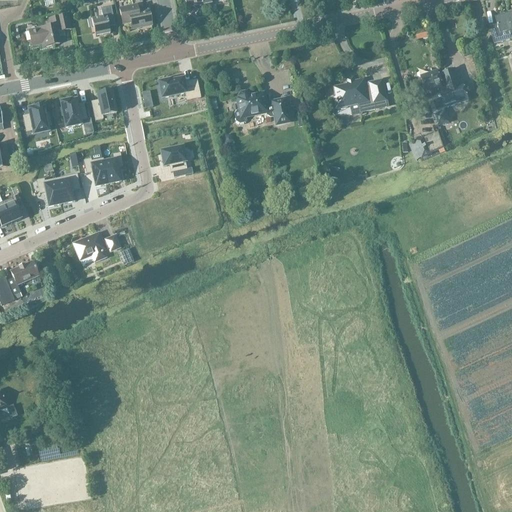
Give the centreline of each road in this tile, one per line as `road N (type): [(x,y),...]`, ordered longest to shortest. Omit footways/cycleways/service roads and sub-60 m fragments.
road 1 (residential): [(0,255),(147,189),(124,65)]
road 2 (tertiary): [(176,54),(397,8)]
